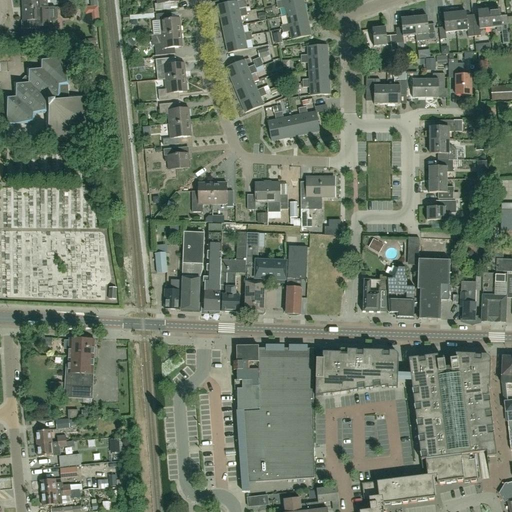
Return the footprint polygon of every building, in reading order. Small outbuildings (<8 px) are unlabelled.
[(47,0),(22,0),(23,9),(48,8),(47,0)] [(178,0),(157,0),(157,3),(155,3),(155,10),(170,8),(170,3),(178,2),(178,0)] [(303,0),(300,0),(278,5),(279,9),(285,7),(287,16),(306,11),(303,0)] [(246,7),(239,8),(237,1),(218,5),(220,17),(247,12),(246,7)] [(503,44),(509,43),(507,18),(501,19),(499,9),(493,9),(492,5),(488,6),(491,28),(502,27),(503,44)] [(491,28),(488,6),(484,6),(485,10),(478,11),(479,24),(473,25),(474,37),(480,36),(480,29),(491,28)] [(48,8),(23,9),(24,21),(35,21),(36,28),(55,27),(55,22),(58,19),(57,9),(56,9),(55,7),(48,8)] [(95,25),(103,24),(100,7),(87,9),(88,15),(93,15),(95,25)] [(456,32),(454,9),(450,9),(451,13),(443,14),(445,27),(438,28),(440,40),(446,39),(446,33),(456,32)] [(454,9),(456,32),(467,31),(468,38),(474,37),(473,25),(467,25),(466,12),(459,13),(458,9),(454,9)] [(306,11),(287,16),(289,23),(282,25),(283,29),(309,23),(306,11)] [(247,12),(220,17),(223,29),(242,25),(240,16),(247,15),(247,12)] [(172,19),(171,13),(156,14),(156,21),(152,21),(154,35),(160,34),(181,32),(179,18),(178,18),(172,19)] [(414,18),(416,36),(429,34),(430,41),(436,40),(434,25),(428,26),(427,16),(414,18)] [(405,50),(404,43),(403,37),(416,36),(414,18),(401,19),(402,28),(396,29),(397,36),(398,51),(405,50)] [(309,23),(283,29),(284,33),(291,31),(293,40),(312,35),(309,23)] [(242,25),(223,29),(225,41),(252,36),(251,31),(243,32),(242,25)] [(374,47),(387,46),(385,27),(372,29),(374,47)] [(181,32),(160,34),(161,45),(154,45),(155,55),(175,53),(174,47),(182,47),(181,32)] [(252,36),(225,41),(228,54),(247,50),(245,40),(252,39),(252,36)] [(390,36),(391,46),(392,51),(398,51),(397,36),(390,36)] [(302,54),(303,59),(329,57),(328,45),(310,46),(311,54),(302,54)] [(259,57),(270,55),(268,49),(258,51),(259,57)] [(165,80),(186,77),(184,63),(176,64),(175,57),(160,59),(161,66),(163,65),(165,80)] [(329,57),(303,59),(303,63),(311,62),(312,70),(329,69),(329,57)] [(47,113),(48,138),(73,137),(86,121),(85,97),(69,98),(69,85),(69,74),(68,74),(68,62),(68,61),(65,58),(64,60),(52,60),(52,59),(41,60),(41,61),(41,69),(28,70),(29,78),(26,78),(24,81),(24,84),(15,84),(16,98),(7,98),(8,104),(6,104),(7,111),(8,111),(8,121),(7,122),(10,124),(22,123),(22,124),(28,124),(28,123),(34,123),(33,114),(47,113)] [(231,78),(256,68),(255,64),(248,67),(244,59),(226,67),(231,78)] [(456,95),(470,95),(470,76),(463,76),(463,64),(457,64),(457,59),(448,59),(449,79),(455,78),(456,95)] [(231,78),(236,89),(254,82),(254,83),(257,82),(255,77),(252,78),(251,74),(258,71),(256,68),(231,78)] [(329,69),(312,70),(312,78),(304,79),(304,83),(330,81),(329,69)] [(406,74),(406,81),(407,90),(412,90),(413,99),(425,99),(425,80),(412,80),(412,74),(406,74)] [(437,80),(425,80),(425,99),(439,99),(439,89),(444,89),(444,74),(437,74),(437,80)] [(186,77),(165,80),(166,90),(158,90),(159,100),(179,98),(179,93),(187,92),(186,77)] [(380,80),(374,80),(366,80),(366,92),(374,92),(374,105),(387,105),(387,86),(380,86),(380,80)] [(330,81),(304,83),(304,87),(312,87),(313,95),(331,94),(330,81)] [(394,86),(387,86),(387,105),(400,105),(400,96),(407,96),(407,90),(406,81),(394,81),(394,86)] [(236,89),(241,100),(265,90),(264,87),(257,90),(254,83),(254,82),(236,89)] [(511,85),(491,87),(492,101),(511,99),(511,85)] [(280,88),(270,92),(271,94),(264,97),(266,103),(283,96),(280,88)] [(265,90),(241,100),(246,112),(263,104),(260,97),(267,94),(265,90)] [(160,115),(168,115),(169,124),(190,122),(189,108),(180,109),(180,102),(159,104),(160,115)] [(307,107),(302,108),(307,134),(320,132),(316,113),(309,114),(307,107)] [(299,108),(301,116),(291,117),(295,137),(307,134),(302,108),(299,108)] [(291,117),(285,119),(283,112),(278,113),(283,139),(295,137),(291,117)] [(283,139),(278,113),(276,113),(277,120),(267,122),(271,142),(283,139)] [(430,128),(430,141),(449,140),(448,132),(454,132),(454,120),(442,121),(442,127),(430,128)] [(190,122),(169,124),(170,138),(162,139),(163,145),(179,144),(178,138),(191,137),(190,122)] [(457,161),(457,150),(451,146),(449,146),(449,140),(430,141),(430,154),(442,154),(443,161),(453,161),(457,161)] [(168,170),(189,168),(188,153),(180,154),(179,148),(164,150),(165,162),(168,162),(168,170)] [(443,161),(438,161),(438,167),(428,167),(428,180),(447,180),(447,173),(453,172),(453,161),(443,161)] [(478,163),(479,179),(487,179),(487,163),(478,163)] [(309,218),(309,201),(321,201),(321,197),(335,196),(335,178),(307,178),(307,193),(301,194),(301,219),(301,227),(312,227),(312,218),(309,218)] [(447,188),(447,180),(428,180),(429,193),(438,193),(438,199),(453,199),(453,193),(454,193),(454,187),(447,188)] [(280,213),(280,210),(288,210),(288,195),(280,195),(279,182),(268,183),(268,202),(268,213),(280,213)] [(212,204),(212,183),(198,183),(198,191),(191,191),(192,212),(202,212),(202,204),(212,204)] [(226,207),(233,207),(232,191),(227,191),(227,183),(212,183),(212,204),(226,204),(226,207)] [(268,202),(268,183),(255,183),(255,195),(247,195),(247,210),(255,210),(255,202),(268,202)] [(445,221),(445,214),(456,214),(456,207),(456,201),(436,201),(436,208),(427,208),(427,221),(445,221)] [(511,203),(501,204),(501,210),(501,230),(500,235),(504,235),(504,242),(511,242),(511,203)] [(245,223),(245,212),(237,212),(238,224),(245,223)] [(258,214),(257,223),(267,223),(267,214),(258,214)] [(471,220),(461,220),(461,230),(471,230),(471,220)] [(212,312),(220,312),(220,295),(221,286),(221,259),(222,234),(222,225),(215,224),(209,224),(208,233),(207,278),(205,278),(203,278),(203,283),(205,283),(205,303),(204,311),(212,312)] [(184,232),(181,309),(199,310),(200,279),(202,269),(204,233),(198,233),(190,233),(184,232)] [(221,286),(220,295),(222,295),(222,312),(239,313),(239,295),(236,295),(236,288),(235,288),(236,275),(237,275),(245,276),(247,233),(237,233),(237,237),(237,256),(229,256),(229,260),(221,259),(221,286)] [(259,234),(247,233),(246,276),(245,283),(246,283),(245,312),(264,313),(265,283),(256,283),(256,279),(256,259),(258,259),(259,234)] [(496,274),(496,272),(511,272),(511,259),(503,259),(503,242),(493,242),(492,274),(496,274)] [(371,251),(383,254),(385,247),(373,244),(371,251)] [(305,280),(306,263),(307,247),(289,246),(288,262),(288,279),(305,280)] [(408,247),(408,260),(418,260),(418,247),(408,247)] [(155,254),(157,274),(167,273),(165,253),(155,254)] [(450,261),(418,260),(417,290),(420,290),(419,320),(440,320),(440,301),(448,301),(450,261)] [(285,279),(285,263),(257,262),(256,279),(285,279)] [(387,279),(387,281),(363,280),(362,313),(379,313),(379,311),(388,311),(388,313),(389,313),(395,314),(396,316),(397,316),(397,318),(414,319),(414,317),(414,308),(418,308),(418,299),(414,298),(415,288),(407,287),(407,277),(404,277),(405,268),(398,268),(394,277),(393,277),(391,279),(391,280),(387,279)] [(483,299),(482,323),(506,323),(507,299),(507,275),(484,274),(483,297),(483,299)] [(476,299),(483,299),(483,297),(483,278),(476,277),(475,291),(461,290),(461,293),(460,308),(463,308),(463,316),(462,317),(463,321),(467,322),(471,321),(471,322),(476,321),(475,317),(475,307),(476,299)] [(171,280),(170,290),(165,290),(164,309),(179,310),(180,291),(180,281),(171,280)] [(287,280),(287,288),(286,314),(300,315),(302,281),(287,280)] [(64,398),(78,399),(81,339),(69,339),(69,341),(64,341),(64,349),(69,350),(68,365),(66,365),(64,398)] [(95,340),(81,339),(78,399),(92,400),(94,359),(96,359),(96,349),(94,349),(95,340)] [(237,371),(237,380),(259,380),(258,349),(258,347),(257,346),(247,346),(236,347),(237,362),(233,362),(233,371),(237,371)] [(313,380),(314,349),(266,349),(258,349),(259,380),(313,380)] [(396,353),(393,352),(321,350),(321,352),(323,352),(322,355),(316,355),(315,397),(332,395),(349,393),(349,392),(387,387),(387,389),(398,389),(398,357),(398,355),(396,353)] [(426,461),(475,454),(487,453),(487,457),(497,456),(496,451),(497,450),(489,388),(490,388),(491,376),(492,362),(491,360),(491,358),(489,356),(487,355),(456,354),(457,359),(439,361),(439,355),(410,359),(424,475),(427,475),(426,461)] [(511,357),(503,357),(502,375),(501,386),(511,386),(511,357)] [(237,413),(239,413),(241,412),(245,483),(314,479),(313,411),(313,408),(313,380),(259,380),(237,380),(237,381),(237,413)] [(502,395),(506,422),(508,422),(511,421),(511,386),(501,386),(500,386),(502,395)] [(68,418),(70,418),(78,418),(78,410),(68,410),(68,418)] [(69,419),(56,420),(57,429),(70,428),(69,419)] [(54,432),(51,433),(50,431),(35,432),(37,445),(52,443),(51,437),(54,437),(54,432)] [(38,458),(53,456),(60,455),(60,448),(58,448),(58,443),(52,443),(37,445),(38,458)] [(424,475),(362,483),(364,499),(369,498),(370,510),(360,511),(359,511),(384,511),(382,511),(382,506),(392,505),(391,502),(401,501),(402,503),(418,501),(417,499),(428,498),(428,500),(436,499),(434,484),(446,483),(446,481),(456,480),(456,482),(470,480),(470,482),(478,481),(475,454),(426,461),(427,475),(424,475)] [(71,456),(59,458),(60,465),(72,463),(71,456)] [(60,469),(61,479),(77,478),(77,468),(60,469)] [(110,487),(117,486),(116,475),(109,476),(110,487)] [(55,480),(40,481),(41,494),(61,492),(62,492),(71,491),(71,490),(79,489),(78,485),(70,485),(63,486),(63,483),(55,484),(55,480)] [(510,511),(511,511),(511,482),(506,484),(501,492),(503,500),(507,499),(510,511)] [(327,511),(327,510),(323,511),(322,505),(339,503),(337,487),(316,490),(318,503),(300,505),(300,498),(284,500),(285,511),(327,511)] [(61,492),(41,494),(43,507),(58,505),(62,505),(61,492)] [(257,497),(247,498),(248,507),(258,506),(257,497)]
